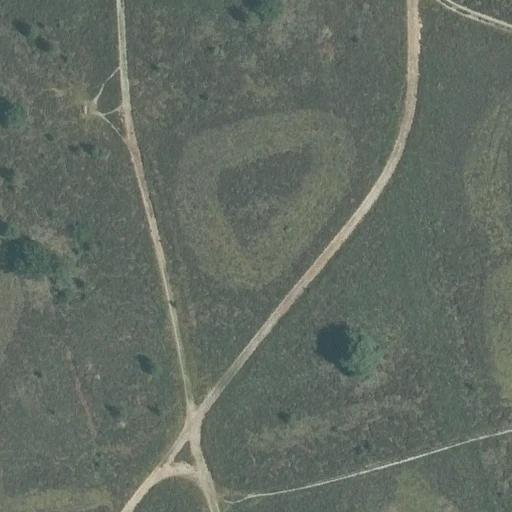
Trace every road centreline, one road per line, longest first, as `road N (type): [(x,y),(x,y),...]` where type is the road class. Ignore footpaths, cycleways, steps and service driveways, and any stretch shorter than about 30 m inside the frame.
road 1 (track): [(192,433),(383,181),(412,108),(414,0)]
road 2 (track): [(192,433),(128,112),(121,0)]
road 3 (track): [(511,429),(301,489),(243,498),(174,479),(147,488)]
